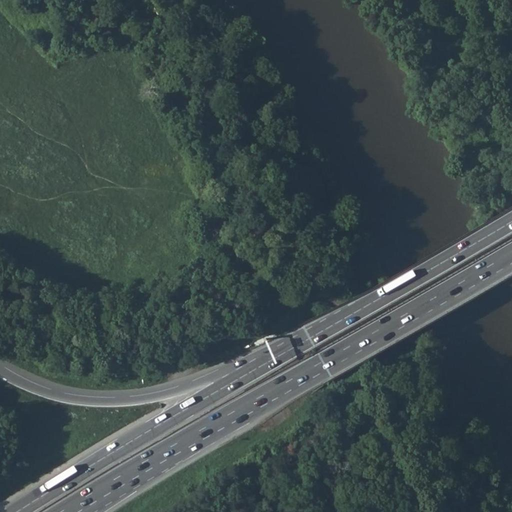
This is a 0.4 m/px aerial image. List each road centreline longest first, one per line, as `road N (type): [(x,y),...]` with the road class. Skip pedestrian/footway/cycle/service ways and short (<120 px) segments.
road 1 (trunk): [(61,511),(511,251)]
road 2 (trunk): [(511,222),(224,387)]
road 3 (trunk): [(224,387),(17,511)]
road 4 (trunk): [(224,387),(87,402),(0,370)]
